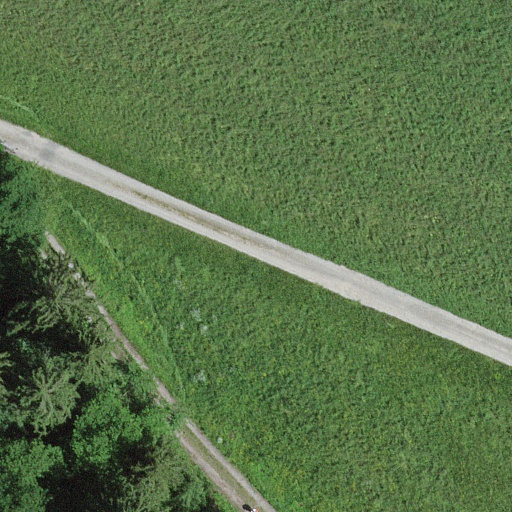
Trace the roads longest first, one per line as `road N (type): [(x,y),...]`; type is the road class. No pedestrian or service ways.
road 1 (track): [(0,137),(511,351)]
road 2 (track): [(266,511),(201,443),(0,191)]
